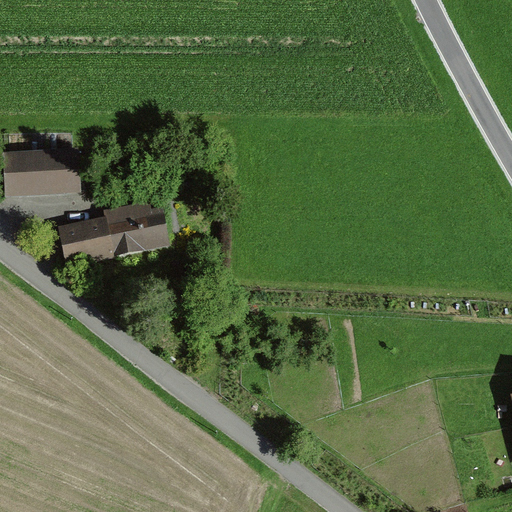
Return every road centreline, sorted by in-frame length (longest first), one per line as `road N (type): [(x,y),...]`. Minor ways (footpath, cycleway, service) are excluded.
road 1 (tertiary): [(347,511),(0,243)]
road 2 (unclassified): [(436,0),(481,118),(511,167)]
